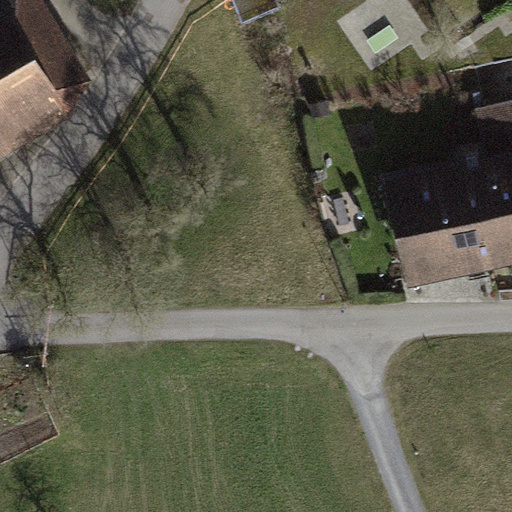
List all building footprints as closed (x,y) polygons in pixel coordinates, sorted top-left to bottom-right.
[(0,0),(0,127),(57,94),(2,0),(0,0)] [(234,0),(243,20),(280,6),(277,0),(234,0)] [(484,144),(487,162),(511,156),(511,100),(477,108),(484,144)] [(402,199),(417,268),(506,249),(487,162),(484,144),(459,149),(463,168),(384,185),(388,202),(402,199)] [(511,156),(487,162),(506,249),(511,247),(511,156)]
